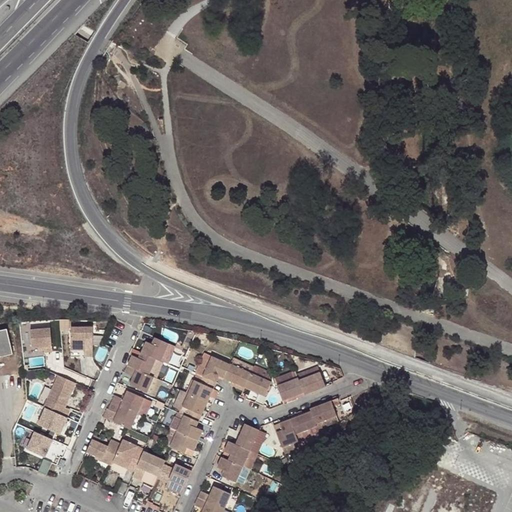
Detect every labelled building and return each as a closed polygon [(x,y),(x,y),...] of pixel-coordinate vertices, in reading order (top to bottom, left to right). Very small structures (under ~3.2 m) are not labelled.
[(93,356),(93,327),(71,327),(71,350),(86,350),(86,356),(93,356)] [(0,356),(13,354),(6,329),(0,330),(0,356)] [(53,354),(51,330),(31,332),(33,350),(39,349),(45,349),(45,352),(45,355),(53,354)] [(156,359),(161,361),(169,343),(155,337),(152,343),(147,341),(142,352),(156,359)] [(132,355),(139,358),(142,352),(133,349),(131,354),(132,355)] [(128,365),(150,374),(156,359),(142,352),(139,358),(132,355),(128,365)] [(197,373),(203,376),(212,356),(205,353),(197,373)] [(212,356),(203,376),(217,382),(219,375),(224,378),(230,364),(212,356)] [(234,357),(230,364),(251,373),(252,372),(254,366),(234,357)] [(154,376),(156,377),(163,362),(161,361),(156,359),(150,374),(154,376)] [(231,381),(245,387),(251,373),(230,364),(224,378),(231,381)] [(130,384),(148,392),(154,376),(150,374),(128,365),(125,372),(133,376),(130,384)] [(252,372),(251,373),(245,387),(265,396),(272,382),(266,380),(270,373),(254,366),(252,372)] [(298,378),(295,371),(275,379),(278,386),(298,378)] [(320,373),(299,381),(303,392),(305,395),(325,387),(320,373)] [(76,384),(58,376),(44,407),(46,408),(67,418),(70,410),(65,408),(76,384)] [(154,376),(148,392),(155,395),(161,379),(156,377),(154,376)] [(214,389),(217,382),(203,376),(200,383),(194,381),(189,393),(208,402),(214,389)] [(278,386),(283,400),(297,394),(303,392),(299,381),(298,378),(278,386)] [(138,414),(145,398),(127,390),(124,398),(115,395),(112,402),(138,414)] [(182,409),(183,407),(189,393),(182,390),(174,406),(182,409)] [(189,393),(183,407),(188,409),(185,415),(200,422),(208,402),(189,393)] [(338,397),(331,399),(333,405),(340,403),(339,400),(338,397)] [(151,401),(145,398),(138,414),(145,416),(151,401)] [(337,415),(333,405),(331,399),(330,400),(310,407),(311,410),(315,422),(315,423),(337,415)] [(138,414),(112,402),(111,403),(135,421),(138,414)] [(109,408),(118,413),(113,421),(129,428),(131,429),(135,421),(111,403),(109,408)] [(67,418),(46,408),(38,425),(60,435),(67,418)] [(311,410),(304,413),(290,419),(295,433),(316,425),(315,423),(315,422),(311,410)] [(172,428),(177,431),(185,415),(179,412),(172,428)] [(200,422),(185,415),(177,431),(199,440),(203,431),(197,428),(200,422)] [(316,425),(317,427),(338,419),(337,415),(315,423),(316,425)] [(295,433),(290,419),(280,422),(282,430),(277,432),(282,446),(282,447),(298,441),(298,440),(295,433)] [(274,425),(277,432),(282,430),(280,422),(274,425)] [(237,444),(251,450),(259,429),(246,423),(237,444)] [(317,427),(316,425),(295,433),(298,440),(319,432),(317,427)] [(164,444),(171,447),(177,431),(172,428),(171,428),(164,444)] [(194,451),(199,440),(177,431),(171,447),(172,447),(185,453),(188,448),(194,451)] [(53,440),(35,432),(27,449),(45,457),(53,440)] [(103,457),(102,459),(113,464),(114,461),(122,444),(111,439),(109,446),(99,442),(93,439),(88,450),(98,455),(103,457)] [(122,444),(114,461),(135,470),(144,451),(145,449),(124,439),(122,444)] [(237,444),(231,441),(226,451),(233,453),(230,460),(244,466),(252,470),(259,453),(251,450),(237,444)] [(298,441),(282,447),(284,453),(300,447),(298,441)] [(192,456),(194,451),(188,448),(185,453),(192,456)] [(164,465),(166,460),(144,451),(135,470),(133,477),(141,480),(145,470),(159,476),(164,465)] [(289,467),(285,455),(282,456),(279,459),(276,457),(272,457),(271,459),(289,467)] [(223,476),(237,482),(244,466),(230,460),(223,457),(219,467),(226,470),(223,476)] [(66,460),(63,459),(62,458),(58,466),(63,468),(66,460)] [(52,463),(44,460),(38,472),(46,476),(52,463)] [(168,482),(170,478),(186,486),(194,466),(185,462),(183,467),(176,464),(174,469),(164,465),(159,476),(158,478),(168,482)] [(158,478),(159,476),(145,470),(141,480),(154,486),(158,478)] [(183,493),(186,486),(170,478),(168,482),(167,486),(183,493)] [(214,486),(211,495),(202,491),(199,498),(225,510),(232,494),(214,486)] [(224,511),(225,510),(199,498),(195,505),(204,509),(203,511),(224,511)]
